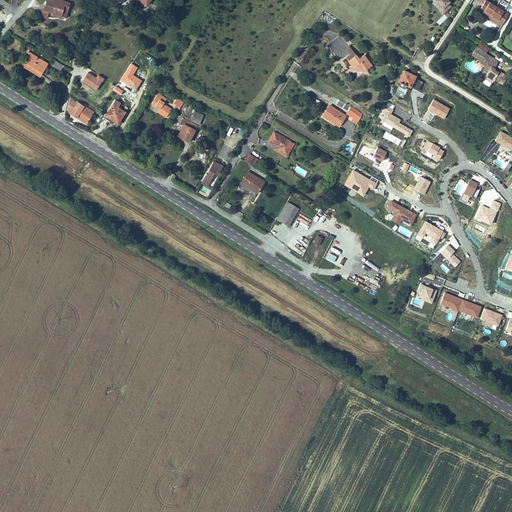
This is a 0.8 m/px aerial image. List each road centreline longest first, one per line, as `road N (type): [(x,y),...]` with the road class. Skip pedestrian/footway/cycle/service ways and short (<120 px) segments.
road 1 (tertiary): [(511,411),(0,87)]
road 2 (residential): [(511,201),(477,166),(456,169),(443,185),(485,296),(511,304)]
